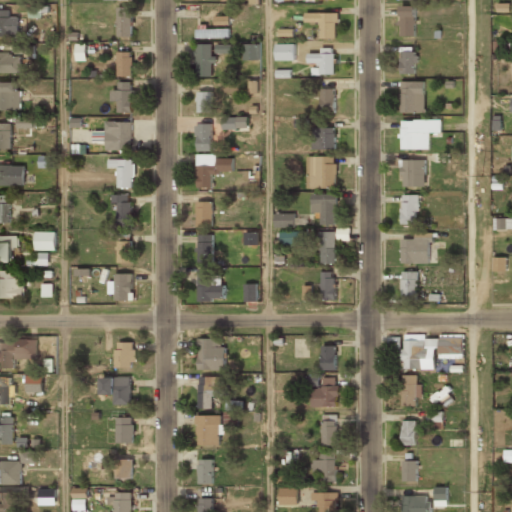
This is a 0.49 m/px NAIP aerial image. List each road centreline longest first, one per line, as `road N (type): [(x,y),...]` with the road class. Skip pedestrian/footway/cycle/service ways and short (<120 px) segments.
road 1 (residential): [(165,511),(164,0)]
road 2 (residential): [(368,511),(368,0)]
road 3 (residential): [(0,321),(368,319)]
road 4 (residential): [(368,319),(511,318)]
